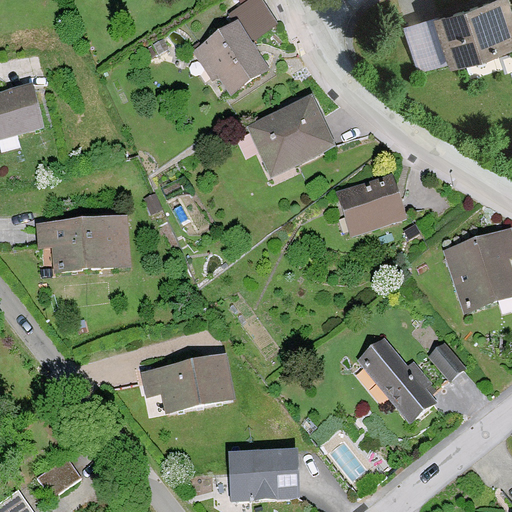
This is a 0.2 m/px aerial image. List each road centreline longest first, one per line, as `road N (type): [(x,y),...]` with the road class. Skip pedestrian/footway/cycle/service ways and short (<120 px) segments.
road 1 (residential): [(291,0),(330,85),(364,117),(511,206)]
road 2 (residential): [(0,292),(93,405),(164,511)]
road 3 (residential): [(511,400),(372,511)]
